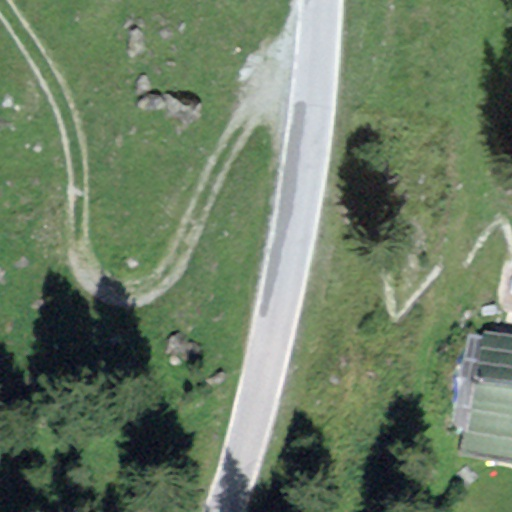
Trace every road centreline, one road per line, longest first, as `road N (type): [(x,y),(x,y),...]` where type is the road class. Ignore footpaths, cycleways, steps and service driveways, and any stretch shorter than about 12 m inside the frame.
road 1 (track): [(320,0),(233,137),(167,272),(132,292),(99,282),(81,258),(67,114),(0,0)]
road 2 (tertiary): [(322,0),(300,198),(259,388),(222,511)]
